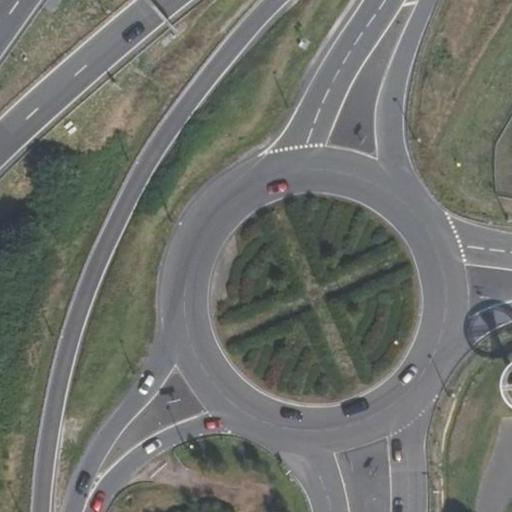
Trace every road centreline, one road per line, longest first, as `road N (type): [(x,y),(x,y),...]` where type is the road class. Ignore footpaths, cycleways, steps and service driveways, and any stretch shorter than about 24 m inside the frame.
road 1 (secondary): [(281,0),(237,43),(138,181),(85,293),(58,401),(46,511)]
road 2 (tertiary): [(249,416),(295,430),(331,430),(406,396),(441,333),(446,295)]
road 3 (tertiary): [(184,301),(155,382),(106,441),(72,511)]
road 4 (secondary): [(0,141),(103,39),(157,0)]
road 5 (tertiary): [(397,200),(393,102),(430,0)]
road 6 (tertiary): [(386,0),(331,87),(293,171)]
road 7 (tertiary): [(92,511),(114,476),(146,450),(249,416)]
road 8 (tertiary): [(293,171),(229,200),(204,229),(188,263),(184,301)]
road 9 (tertiary): [(184,301),(206,369),(249,416)]
